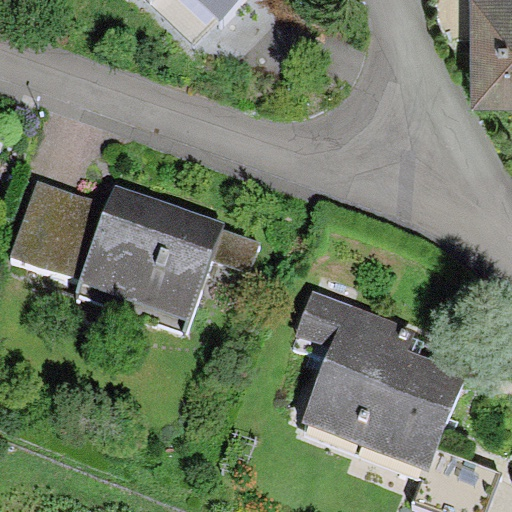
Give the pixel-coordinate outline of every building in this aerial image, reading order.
[(145,0),(192,47),(218,21),(224,26),(250,0),(145,0)] [(511,0),(474,0),(476,111),(511,111),(511,0)] [(104,214),(37,191),(12,264),(77,286),(72,301),(186,340),(211,267),(247,279),(258,249),(219,236),(222,229),(112,192),(104,214)] [(418,336),(314,297),(296,341),(331,354),(304,429),(430,477),(438,456),(471,376),(411,354),(418,336)] [(487,511),(500,481),(438,456),(430,477),(418,508),(428,511),(487,511)]
